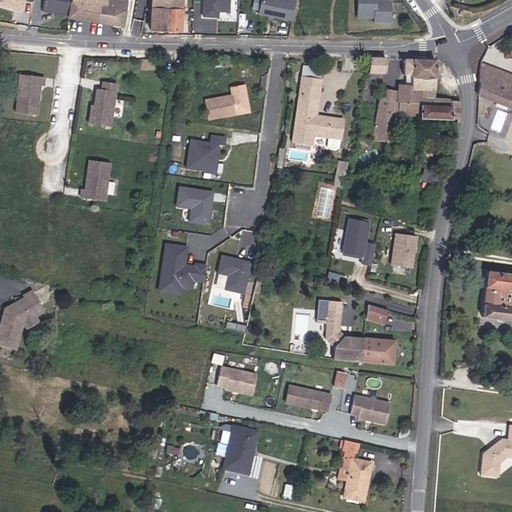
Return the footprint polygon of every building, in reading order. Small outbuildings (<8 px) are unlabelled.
[(63,9),(64,0),(37,0),(37,5),(63,9)] [(117,17),(119,0),(64,0),(63,9),(63,11),(117,17)] [(174,26),(175,0),(145,0),(144,24),(174,26)] [(224,6),(224,0),(198,0),(198,11),(207,11),(207,5),(213,6),(224,6)] [(289,15),(291,0),(266,0),(265,12),(289,15)] [(388,14),(387,0),(357,0),(357,9),(373,10),(373,13),(388,14)] [(362,67),(378,69),(383,51),(365,50),(362,67)] [(398,76),(395,109),(427,112),(429,94),(430,84),(433,54),(401,51),(400,66),(408,67),(407,77),(398,76)] [(211,59),(223,60),(224,53),(212,52),(211,59)] [(477,89),(507,99),(511,83),(511,67),(481,56),(477,89)] [(110,114),(117,71),(103,69),(102,77),(97,76),(95,93),(92,92),(89,111),(110,114)] [(17,73),(16,111),(37,112),(38,82),(41,82),(41,74),(17,73)] [(296,88),(314,91),(315,81),(298,78),(296,88)] [(364,133),(383,135),(391,94),(393,87),(376,84),(364,133)] [(200,113),(238,110),(236,87),(198,90),(200,113)] [(292,113),(309,116),(314,91),(296,88),(292,113)] [(427,112),(458,115),(460,97),(429,94),(427,112)] [(502,130),(508,112),(496,109),(491,127),(502,130)] [(306,138),(331,142),(335,122),(309,116),(292,113),(287,141),(304,145),(306,138)] [(211,133),(210,140),(190,137),(184,168),(215,173),(220,144),(224,144),(226,135),(211,133)] [(105,188),(110,150),(90,147),(86,172),(83,172),(81,185),(105,188)] [(324,189),(334,191),(339,165),(329,163),(324,189)] [(209,224),(213,189),(177,185),(175,206),(189,207),(188,222),(209,224)] [(359,249),(366,216),(346,211),(338,245),(359,249)] [(393,226),(387,258),(408,262),(413,230),(393,226)] [(186,261),(188,244),(164,242),(159,291),(182,293),(182,286),(192,288),(193,280),(204,281),(206,264),(186,261)] [(214,286),(242,292),(250,260),(222,253),(214,286)] [(474,306),(511,311),(511,307),(511,265),(479,262),(474,306)] [(6,300),(1,298),(0,302),(0,335),(10,338),(18,313),(38,303),(28,282),(21,286),(22,288),(7,295),(7,296),(6,300)] [(385,303),(365,298),(363,314),(383,316),(385,303)] [(395,339),(346,335),(341,329),(343,310),(329,309),(327,337),(335,347),(333,361),(393,366),(395,339)] [(257,367),(217,358),(212,376),(224,379),(224,381),(252,388),(257,367)] [(347,371),(338,369),(335,385),(343,387),(347,371)] [(292,383),(288,400),(327,408),(330,392),(292,383)] [(356,391),(351,413),(359,415),(358,417),(387,423),(392,399),(356,391)] [(251,442),(256,423),(231,417),(227,436),(231,438),(226,460),(246,464),(250,447),(248,446),(249,441),(251,442)] [(494,438),(482,448),(480,470),(498,471),(499,457),(505,451),(509,451),(510,444),(511,444),(511,419),(507,419),(505,433),(499,433),(499,435),(496,438),(494,438)] [(345,443),(359,446),(361,435),(344,431),(342,442),(345,443)] [(226,460),(231,438),(227,436),(222,459),(226,460)] [(344,450),(357,452),(359,446),(345,443),(344,450)] [(340,466),(369,471),(372,455),(357,452),(344,450),(340,466)] [(344,491),(365,495),(369,471),(340,466),(339,473),(348,475),(344,491)]
